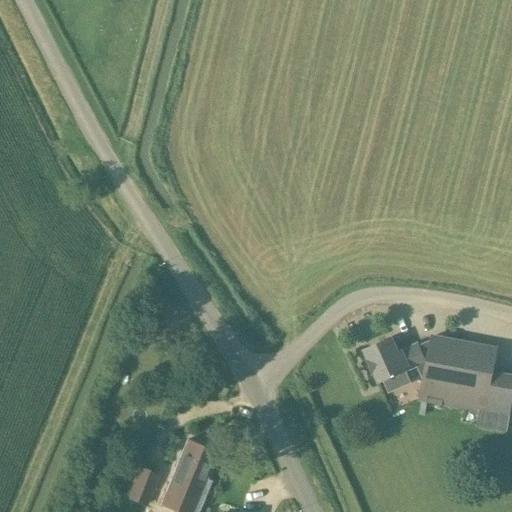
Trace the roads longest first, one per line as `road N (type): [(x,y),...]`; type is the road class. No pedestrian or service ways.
road 1 (unclassified): [(248,403),(33,0)]
road 2 (unclassified): [(248,403),(323,318),(353,305),(401,299),(511,319)]
road 3 (unclassified): [(302,511),(248,403)]
